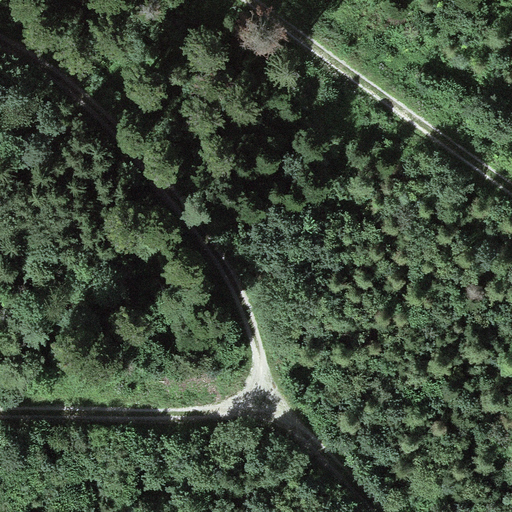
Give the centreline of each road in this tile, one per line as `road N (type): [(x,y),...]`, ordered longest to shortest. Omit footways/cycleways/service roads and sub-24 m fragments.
road 1 (track): [(0,46),(73,88),(198,224),(238,296),(267,403),(377,511)]
road 2 (track): [(511,193),(249,0)]
road 3 (track): [(0,418),(267,403)]
